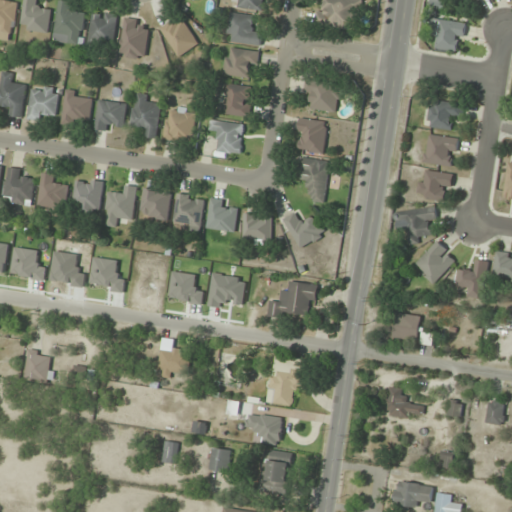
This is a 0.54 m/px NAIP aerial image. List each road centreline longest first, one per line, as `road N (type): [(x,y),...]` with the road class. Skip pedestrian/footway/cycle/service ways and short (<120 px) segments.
road 1 (tertiary): [(331,511),(410,0)]
road 2 (residential): [(511,376),(0,302)]
road 3 (residential): [(0,141),(271,182)]
road 4 (residential): [(289,45),(499,78)]
road 5 (residential): [(479,220),(507,32)]
road 6 (residential): [(271,182),(295,0)]
